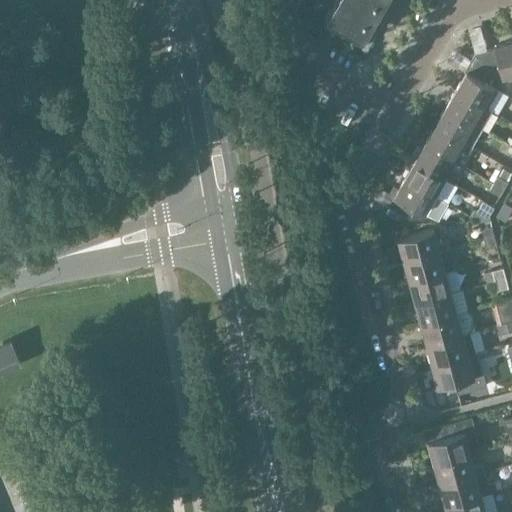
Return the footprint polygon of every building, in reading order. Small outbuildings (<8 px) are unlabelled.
[(325,14),(363,35),(383,0),(333,0),(331,3),(335,5),(329,14),(326,12),(325,14)] [(511,39),(493,45),(493,47),(474,52),(492,76),(501,73),(502,80),(511,77),(511,39)] [(487,84),(492,76),(474,52),(464,70),(465,70),(455,88),(486,106),(496,89),(487,84)] [(491,110),(486,106),(455,88),(444,106),(481,127),(491,110)] [(471,144),(481,127),(444,106),(434,124),(471,145),(472,144),(471,144)] [(468,152),(471,145),(434,124),(424,141),(455,159),(462,148),(468,152)] [(445,177),(455,159),(424,141),(414,159),(445,177)] [(435,195),(445,177),(414,159),(404,177),(435,195)] [(503,187),(507,181),(497,175),(493,181),(503,187)] [(424,213),(435,195),(404,177),(393,195),(392,194),(386,205),(390,207),(387,213),(396,218),(399,212),(410,218),(423,218),(426,213),(424,213)] [(499,195),(503,187),(493,181),(489,188),(499,195)] [(489,212),(493,205),(483,199),(472,218),(479,222),(489,219),(489,212)] [(484,238),(495,235),(491,223),(481,226),(484,238)] [(448,247),(450,247),(448,240),(438,243),(433,228),(399,237),(405,259),(448,247)] [(486,246),(496,244),(497,244),(495,235),(484,238),(486,246)] [(455,268),(448,247),(405,259),(410,280),(445,270),(455,268)] [(496,280),(506,277),(503,265),(492,268),(496,280)] [(459,279),(448,282),(445,270),(410,280),(416,301),(450,292),(462,288),(459,279)] [(498,288),(507,286),(508,285),(506,277),(496,280),(498,288)] [(422,322),(456,312),(453,303),(450,292),(416,301),(422,322)] [(511,320),(511,299),(511,297),(491,303),(497,324),(507,321),(511,320)] [(427,342),(462,333),(456,312),(422,322),(427,342)] [(433,363),(478,352),(477,351),(475,351),(470,331),(462,333),(427,342),(433,363)] [(0,369),(19,361),(11,341),(0,346),(0,369)] [(458,393),(486,385),(478,352),(433,363),(439,385),(454,381),(458,393)] [(435,461),(470,451),(480,448),(471,414),(424,426),(428,439),(429,439),(435,461)] [(485,469),(483,461),(474,463),(470,451),(435,461),(440,481),(485,469)] [(12,460),(19,476),(34,469),(27,454),(12,460)] [(446,502),(481,492),(501,487),(498,478),(488,481),(485,469),(440,481),(446,502)] [(448,511),(486,511),(481,492),(446,502),(448,511)]
